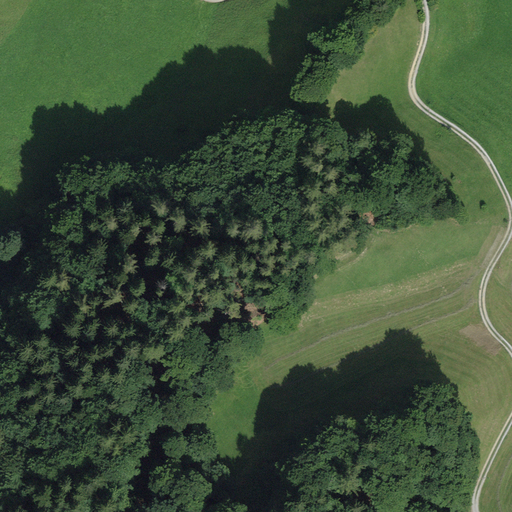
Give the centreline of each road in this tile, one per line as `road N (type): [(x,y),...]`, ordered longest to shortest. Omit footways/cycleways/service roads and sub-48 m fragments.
road 1 (track): [(511,215),(481,150),(417,102),(412,77),(427,25),(424,0)]
road 2 (track): [(511,352),(482,305),(485,274),(511,220)]
